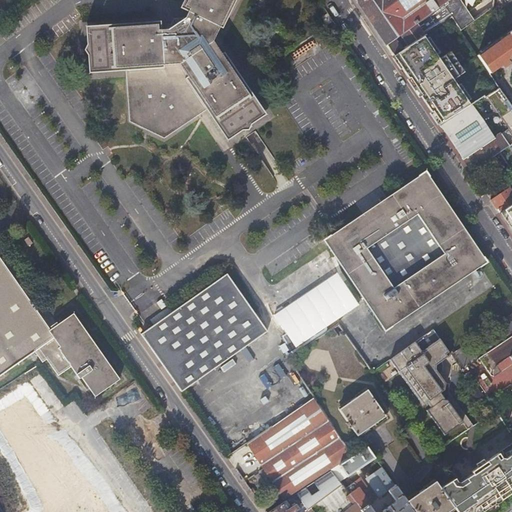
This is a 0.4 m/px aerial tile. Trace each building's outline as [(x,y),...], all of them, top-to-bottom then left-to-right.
[(163,22),(95,27),(96,43),(93,49),(97,54),(99,70),(141,67),(145,117),(176,131),(217,102),(242,136),(254,128),(263,128),(264,121),(276,112),(225,38),(241,0),(199,0),(202,1),(196,14),(186,16),(184,17),(182,19),(177,28),(163,29),(163,22)] [(357,0),(357,1),(358,3),(393,55),(402,49),(395,39),(401,35),(408,45),(423,35),(424,35),(421,31),(430,25),(425,18),(437,9),(445,21),(451,17),(452,16),(443,4),(449,0),(357,0)] [(485,19),(471,0),(449,0),(443,4),(452,16),(451,17),(464,35),(485,19)] [(478,55),(490,73),(500,66),(502,69),(509,63),(506,60),(511,56),(511,57),(511,63),(511,64),(511,30),(511,31),(478,55)] [(402,49),(393,55),(440,124),(470,105),(453,79),(465,72),(451,51),(439,59),(423,35),(408,45),(402,49)] [(465,175),(480,165),(499,152),(508,146),(511,143),(511,105),(499,87),(489,94),(497,103),(504,114),(499,117),(510,132),(503,136),(502,134),(495,138),(472,104),(470,105),(440,124),(463,159),(457,163),(465,175)] [(511,143),(508,146),(499,152),(509,168),(511,166),(511,143)] [(465,175),(472,185),(487,175),(480,165),(465,175)] [(368,209),(323,241),(385,332),(488,262),(425,170),(379,202),(381,204),(370,212),(368,209)] [(491,200),(499,212),(511,203),(511,191),(509,187),(491,200)] [(370,212),(381,204),(379,202),(368,209),(370,212)] [(511,203),(499,212),(511,231),(511,203)] [(0,268),(38,324),(43,321),(0,259),(0,268)] [(44,362),(45,363),(47,361),(59,378),(72,368),(80,380),(83,379),(95,396),(119,379),(72,314),(49,330),(43,321),(38,324),(0,268),(0,376),(35,354),(42,363),(44,362)] [(141,334),(185,397),(270,337),(226,274),(176,310),(154,325),(141,334)] [(151,321),(154,325),(176,310),(173,306),(151,321)] [(433,329),(391,358),(422,405),(429,400),(433,406),(426,411),(443,436),(462,424),(448,403),(442,403),(443,385),(435,374),(434,371),(435,366),(437,364),(451,355),(433,329)] [(474,378),(470,372),(463,377),(467,382),(474,378)] [(353,394),(355,396),(367,388),(365,385),(353,394)] [(367,388),(355,396),(350,400),(339,408),(348,421),(346,422),(349,426),(351,425),(357,434),(368,427),(374,423),(385,415),(367,388)] [(260,465),(329,419),(314,396),(246,443),(260,465)] [(339,408),(350,400),(348,397),(337,405),(339,408)] [(387,416),(385,415),(374,423),(375,424),(387,416)] [(282,499),(351,452),(329,419),(260,465),(282,499)] [(369,428),(368,427),(357,434),(358,436),(369,428)] [(454,506),(458,511),(469,511),(480,505),(482,507),(484,511),(511,492),(511,445),(473,471),(475,474),(462,483),(458,482),(455,478),(441,486),(454,506)] [(367,446),(353,455),(338,466),(343,474),(346,473),(348,475),(375,457),(367,446)] [(413,511),(405,500),(404,498),(382,467),(367,478),(379,496),(378,497),(379,497),(387,491),(393,499),(393,502),(379,511),(374,511),(369,504),(370,504),(369,503),(374,499),(364,483),(349,493),(351,496),(362,511),(413,511)] [(424,487),(435,479),(434,477),(423,485),(424,487)] [(343,484),(349,493),(364,483),(361,478),(357,478),(356,480),(355,478),(348,478),(342,483),(343,484)] [(413,511),(445,511),(452,507),(454,506),(441,486),(436,479),(435,479),(424,487),(416,493),(405,500),(413,511)] [(349,497),(351,496),(349,493),(343,484),(323,499),(327,503),(332,510),(349,497)] [(415,491),(404,498),(405,500),(416,493),(415,491)] [(362,511),(351,496),(349,497),(351,499),(350,500),(353,504),(343,511),(313,511),(310,508),(305,511),(362,511)] [(327,503),(323,499),(318,503),(321,508),(327,503)] [(293,511),(299,508),(296,505),(295,504),(290,508),(285,501),(269,511),(293,511)] [(318,503),(310,508),(313,511),(316,511),(321,508),(318,503)]
